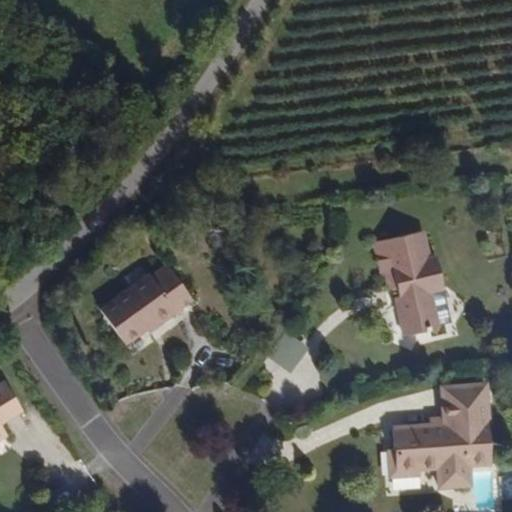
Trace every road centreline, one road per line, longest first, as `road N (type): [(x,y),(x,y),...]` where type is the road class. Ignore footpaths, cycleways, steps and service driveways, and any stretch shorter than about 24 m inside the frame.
road 1 (unclassified): [(254,0),(157,148),(7,300)]
road 2 (residential): [(7,300),(96,434),(171,511)]
